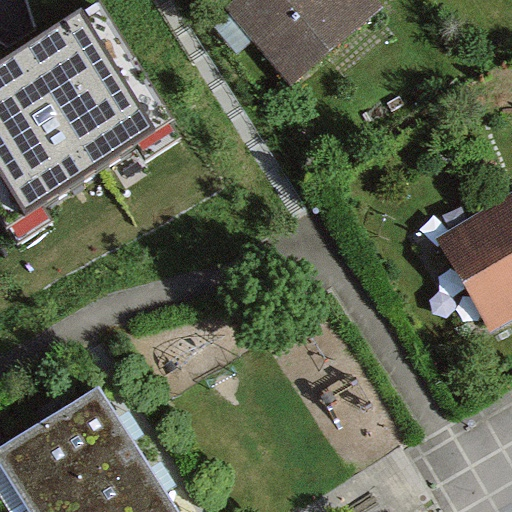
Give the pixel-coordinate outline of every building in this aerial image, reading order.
[(381,0),(245,0),(237,7),(298,80),(387,6),(381,0)] [(28,49),(0,65),(0,215),(5,224),(171,121),(99,4),(28,49)] [(511,196),(444,237),(500,333),(511,326),(511,196)] [(34,511),(141,446),(108,394),(0,461),(0,481),(18,511),(34,511)] [(150,511),(173,498),(141,446),(34,511),(150,511)] [(181,511),(173,498),(150,511),(181,511)]
